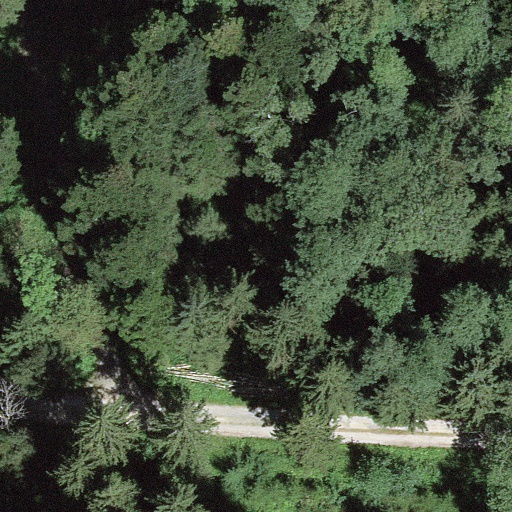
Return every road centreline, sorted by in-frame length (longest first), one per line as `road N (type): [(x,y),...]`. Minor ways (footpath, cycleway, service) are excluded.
road 1 (track): [(0,402),(511,440)]
road 2 (track): [(13,0),(103,410)]
